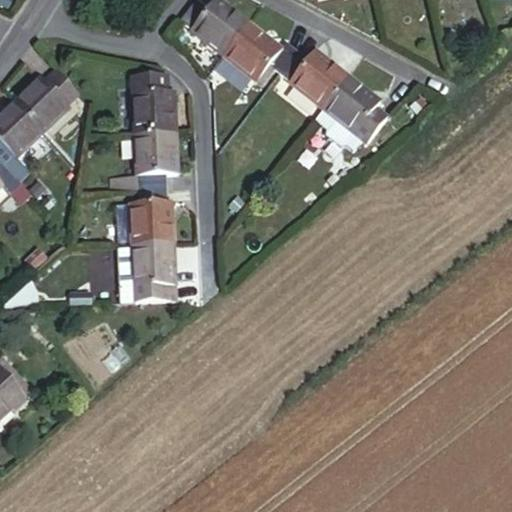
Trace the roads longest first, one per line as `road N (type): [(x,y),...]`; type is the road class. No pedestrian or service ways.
road 1 (residential): [(142,48),(170,57),(202,98),(210,297)]
road 2 (residential): [(275,0),(427,81)]
